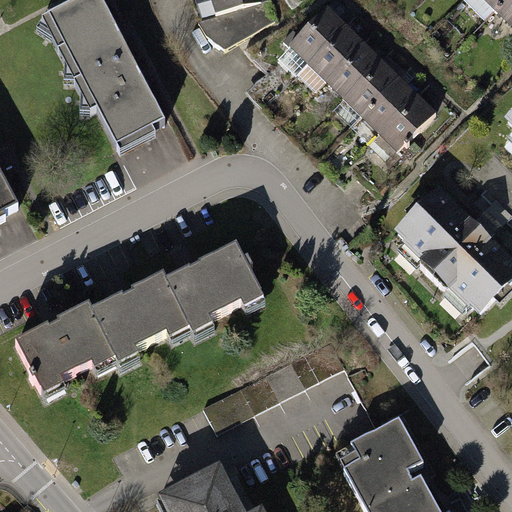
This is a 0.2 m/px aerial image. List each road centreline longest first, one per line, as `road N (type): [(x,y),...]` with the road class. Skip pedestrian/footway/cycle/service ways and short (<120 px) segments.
road 1 (residential): [(0,288),(224,173),(271,183),(511,492)]
road 2 (unknown): [(171,0),(271,183)]
